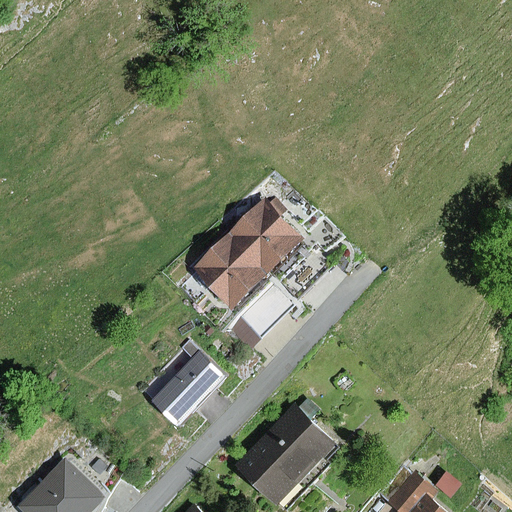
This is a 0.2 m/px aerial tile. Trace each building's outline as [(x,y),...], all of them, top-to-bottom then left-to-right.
[(261,196),(224,232),(265,274),(302,238),(261,196)] [(224,232),(187,267),(228,309),(265,274),(224,232)] [(234,320),(255,341),(299,297),(278,277),(234,320)] [(190,343),(138,395),(173,429),(225,378),(190,343)] [(294,405),(235,466),(276,506),(335,445),(294,405)] [(67,456),(17,506),(23,511),(86,511),(105,494),(67,456)] [(438,491),(413,469),(393,474),(379,490),(403,511),(444,511),(431,499),(438,491)]
